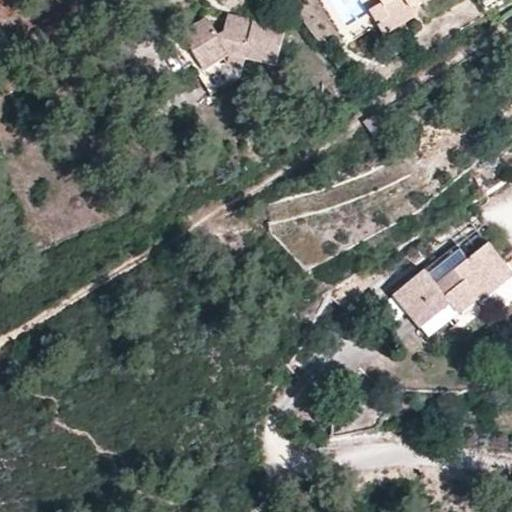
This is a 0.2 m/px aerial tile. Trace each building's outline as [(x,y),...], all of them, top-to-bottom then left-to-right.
[(413,16),(409,10),(403,0),(393,0),(388,3),(386,0),(365,0),(384,33),(413,16)] [(386,0),(388,3),(393,0),(403,0),(409,10),(426,0),(386,0)] [(230,17),(227,27),(247,31),(249,22),(230,17)] [(207,21),(181,37),(202,74),(231,58),(280,68),(287,30),(249,22),(247,31),(227,27),(226,36),(218,40),(207,21)] [(387,131),(377,118),(365,124),(375,139),(387,131)] [(431,336),(479,297),(472,290),(509,260),(493,241),(474,256),(462,241),(398,294),(431,336)] [(511,274),(511,264),(509,260),(472,290),(479,297),(481,301),(511,274)] [(375,279),(367,272),(333,296),(349,310),(375,279)] [(394,433),(336,437),(339,472),(397,468),(394,433)]
